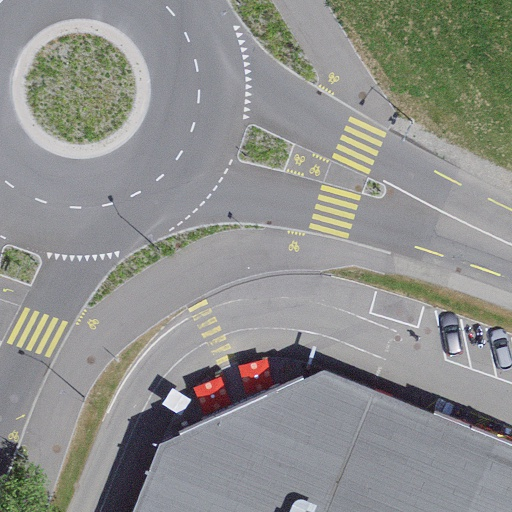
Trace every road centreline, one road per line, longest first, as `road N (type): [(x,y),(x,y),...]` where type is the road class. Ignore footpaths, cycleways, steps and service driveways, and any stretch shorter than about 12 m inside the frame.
road 1 (residential): [(423,214),(322,124),(247,79),(195,34)]
road 2 (residential): [(149,201),(296,200),(423,214)]
road 3 (tertiary): [(0,391),(111,219)]
road 4 (tertiary): [(149,201),(182,168),(203,126),(207,79),(195,34)]
